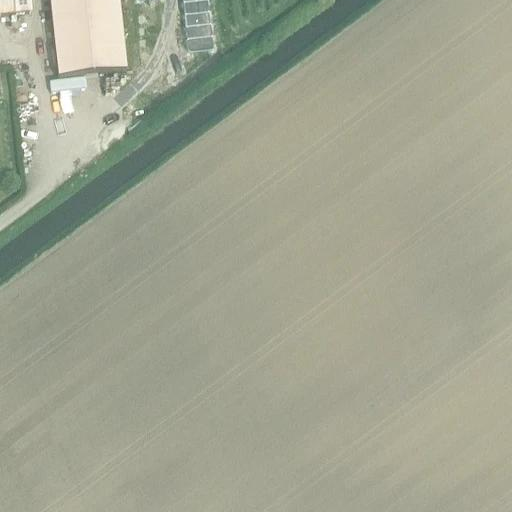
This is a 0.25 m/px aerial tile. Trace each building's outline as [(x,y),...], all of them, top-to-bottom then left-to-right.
[(28,0),(0,0),(0,17),(30,14),(28,0)] [(125,74),(116,0),(61,0),(48,1),(57,81),(125,74)] [(181,0),(187,54),(212,52),(206,0),(181,0)] [(171,78),(164,17),(139,20),(146,81),(171,78)] [(48,89),(52,123),(61,121),(57,88),(48,89)]
